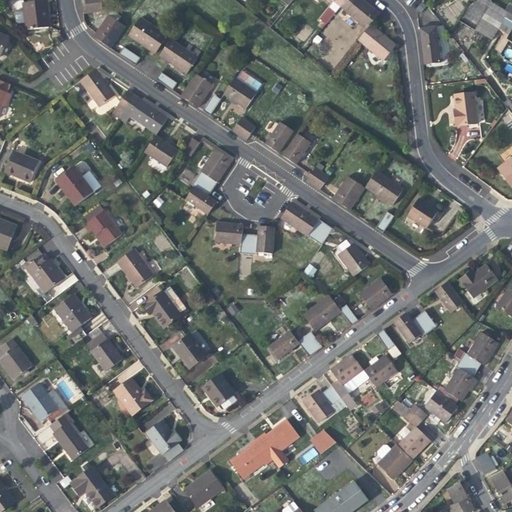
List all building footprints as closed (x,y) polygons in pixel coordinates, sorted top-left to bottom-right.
[(25,23),(26,31),(48,28),(46,16),(46,13),(48,13),(47,0),(23,3),(24,11),(25,23)] [(84,0),(87,14),(102,11),(100,0),(84,0)] [(345,0),(340,7),(346,12),(356,0),(345,0)] [(363,0),(356,0),(346,12),(346,13),(366,30),(371,24),(380,13),(370,6),(363,0)] [(511,14),(491,2),(488,8),(511,21),(511,14)] [(511,29),(511,21),(488,8),(485,13),(511,29)] [(18,24),(25,23),(24,11),(14,12),(16,22),(18,24)] [(111,11),(93,36),(103,43),(110,48),(128,22),(111,11)] [(509,35),(511,29),(485,13),(481,19),(498,29),(509,35)] [(155,54),(167,36),(140,18),(128,36),(144,46),(155,54)] [(495,35),(498,29),(481,19),(478,25),(495,35)] [(384,35),(371,24),(366,30),(357,41),(383,62),(397,45),(384,35)] [(492,40),(495,35),(478,25),(475,30),(492,40)] [(436,26),(423,27),(424,36),(421,37),(422,48),(424,64),(441,62),(436,26)] [(198,57),(171,39),(159,57),(171,65),(186,75),(198,57)] [(119,54),(133,63),(137,57),(124,48),(119,54)] [(107,84),(96,69),(79,82),(99,108),(116,95),(107,84)] [(177,83),(163,74),(158,81),(172,90),(177,83)] [(196,74),(181,96),(190,102),(198,108),(213,86),(196,74)] [(257,93),(235,78),(223,95),(235,103),(245,110),(257,93)] [(0,81),(0,90),(7,94),(10,85),(0,81)] [(7,94),(0,90),(0,109),(2,104),(5,105),(9,94),(7,94)] [(125,93),(139,103),(141,100),(127,90),(125,93)] [(130,117),(139,103),(125,93),(111,114),(125,123),(130,117)] [(455,96),(456,108),(454,108),(455,114),(456,125),(477,122),(474,94),(455,96)] [(204,108),(211,113),(221,99),(214,95),(204,108)] [(141,100),(139,103),(130,117),(156,135),(168,117),(156,109),(141,100)] [(255,127),(241,118),(232,131),(246,140),(255,127)] [(272,149),(278,153),(293,131),(280,122),(265,144),(272,149)] [(290,161),(296,165),(311,143),(297,134),(283,156),(290,161)] [(169,143),(156,135),(144,153),(166,168),(178,150),(169,143)] [(190,157),(199,143),(192,138),(183,152),(190,157)] [(201,173),(214,181),(217,183),(225,171),(232,161),(215,149),(200,172),(201,173)] [(13,152),(5,169),(18,174),(24,177),(23,179),(30,182),(38,163),(13,152)] [(511,188),(511,157),(497,169),(511,188)] [(67,193),(76,205),(92,193),(73,167),(56,179),(67,193)] [(306,180),(320,190),(329,177),(315,167),(306,180)] [(180,180),(191,183),(194,172),(183,169),(180,180)] [(378,196),(393,205),(404,189),(377,171),(366,188),(378,196)] [(205,193),(214,181),(201,173),(193,185),(195,186),(205,193)] [(366,188),(348,176),(333,199),(342,205),(351,211),(366,188)] [(209,196),(217,183),(214,181),(205,193),(209,196)] [(209,196),(205,193),(195,186),(185,201),(208,215),(217,201),(213,199),(209,196)] [(158,208),(164,202),(158,196),(152,202),(158,208)] [(407,216),(427,228),(438,212),(428,206),(418,199),(407,216)] [(321,245),(330,232),(317,223),(319,220),(310,214),(292,202),(280,219),(307,237),(308,236),(321,245)] [(83,219),(87,223),(104,210),(100,206),(83,219)] [(122,234),(104,210),(87,223),(95,235),(102,230),(103,232),(101,233),(104,237),(109,244),(122,234)] [(387,212),(378,225),(385,230),(394,216),(387,212)] [(0,247),(6,250),(16,226),(1,220),(0,219),(0,247)] [(333,229),(319,220),(317,223),(330,232),(333,229)] [(231,224),(217,222),(215,243),(241,245),(242,237),(242,234),(243,225),(231,224)] [(257,239),(258,239),(257,252),(272,254),(274,228),(269,227),(258,226),(257,235),(257,239)] [(257,255),(257,252),(258,239),(257,239),(242,237),(241,245),(240,253),(257,255)] [(363,255),(355,244),(338,256),(354,277),(370,265),(363,255)] [(154,275),(134,249),(117,262),(127,276),(136,288),(154,275)] [(55,265),(46,254),(26,268),(44,292),(64,277),(55,265)] [(312,277),(318,268),(309,263),(303,272),(312,277)] [(487,266),(477,274),(473,276),(471,273),(461,280),(474,298),(497,280),(487,266)] [(359,295),(371,310),(383,302),(393,294),(381,278),(359,295)] [(465,303),(449,281),(442,286),(435,292),(451,313),(465,303)] [(511,285),(497,306),(511,317),(511,315),(511,285)] [(180,316),(162,292),(144,305),(151,314),(152,313),(157,319),(163,328),(180,316)] [(84,308),(74,296),(55,310),(73,334),(92,319),(84,308)] [(329,296),(303,315),(316,332),(329,322),(341,313),(342,312),(340,310),(329,296)] [(227,307),(231,315),(239,312),(235,304),(227,307)] [(342,312),(341,313),(349,323),(356,318),(347,305),(340,310),(342,312)] [(425,311),(412,320),(414,323),(427,314),(425,311)] [(422,334),(414,323),(412,320),(406,313),(400,318),(393,322),(409,344),(422,334)] [(414,323),(422,334),(424,336),(436,327),(427,314),(414,323)] [(290,352),(300,345),(297,342),(289,331),(269,347),(279,360),(290,352)] [(311,331),(297,342),(300,345),(307,354),(320,344),(311,331)] [(111,345),(102,332),(85,344),(106,372),(122,359),(111,345)] [(396,346),(385,332),(378,337),(388,351),(396,346)] [(466,355),(479,362),(481,364),(484,366),(490,356),(499,343),(481,332),(466,355)] [(206,356),(190,335),(173,348),(181,358),(189,368),(206,356)] [(0,348),(4,354),(16,345),(11,339),(0,347),(0,348)] [(322,347),(320,344),(307,354),(309,357),(322,347)] [(16,345),(4,354),(0,357),(0,361),(6,370),(14,380),(31,366),(16,345)] [(454,356),(460,360),(465,354),(458,350),(454,356)] [(330,370),(338,381),(348,394),(370,378),(364,371),(351,354),(341,362),(330,370)] [(474,369),(479,362),(466,355),(465,354),(460,360),(474,369)] [(376,363),(364,371),(370,378),(377,388),(398,372),(386,355),(376,363)] [(459,368),(470,375),(474,369),(460,360),(456,366),(459,368)] [(444,390),(455,398),(461,402),(470,389),(476,379),(473,377),(470,375),(459,368),(444,390)] [(219,374),(202,387),(207,394),(210,392),(213,396),(220,405),(234,395),(219,374)] [(151,401),(144,391),(141,393),(138,389),(131,379),(114,391),(132,415),(151,401)] [(348,394),(338,381),(332,386),(342,399),(348,394)] [(58,409),(38,383),(21,396),(31,410),(40,422),(58,409)] [(332,386),(322,393),(332,407),(342,399),(332,386)] [(335,412),(332,407),(322,393),(320,390),(314,394),(303,403),(318,424),(335,412)] [(452,402),(455,398),(444,390),(441,395),(452,402)] [(424,408),(430,412),(446,423),(452,415),(458,406),(452,402),(441,395),(436,391),(424,408)] [(364,403),(373,399),(371,393),(362,396),(364,403)] [(416,428),(422,422),(409,410),(399,400),(393,406),(415,427),(416,428)] [(380,415),(388,408),(382,401),(374,408),(380,415)] [(430,412),(424,408),(422,411),(415,404),(409,410),(422,422),(430,412)] [(265,433),(257,439),(272,459),(279,468),(288,461),(280,451),(299,436),(287,420),(275,429),(266,435),(265,433)] [(162,422),(146,434),(161,454),(180,440),(173,431),(171,433),(168,429),(162,422)] [(63,447),(73,460),(87,449),(68,423),(53,434),(63,447)] [(430,441),(416,428),(415,427),(397,446),(412,460),(422,449),(430,441)] [(324,431),(311,440),(321,454),(337,443),(324,431)] [(265,465),(272,459),(257,439),(250,444),(251,446),(244,451),(230,462),(242,479),(264,463),(265,465)] [(403,469),(412,460),(397,446),(378,465),(393,479),(403,469)] [(303,464),(318,455),(313,448),(299,458),(303,464)] [(475,458),(479,465),(490,458),(487,452),(475,458)] [(479,465),(481,470),(493,464),(490,458),(479,465)] [(496,470),(493,464),(481,470),(485,476),(496,470)] [(71,484),(80,496),(86,491),(89,496),(97,507),(112,496),(92,468),(71,484)] [(501,497),(505,504),(511,500),(511,483),(511,484),(503,471),(490,478),(501,497)] [(222,489),(209,472),(197,480),(185,490),(198,507),(222,489)] [(352,511),(368,500),(354,481),(313,511),(314,511),(352,511)] [(0,511),(13,502),(5,491),(0,483),(0,511)] [(451,511),(470,511),(474,510),(469,500),(460,483),(447,490),(454,504),(448,507),(451,511)] [(174,511),(165,500),(157,506),(159,508),(154,511),(174,511)] [(282,511),(294,511),(299,509),(294,502),(283,511),(282,511)]
